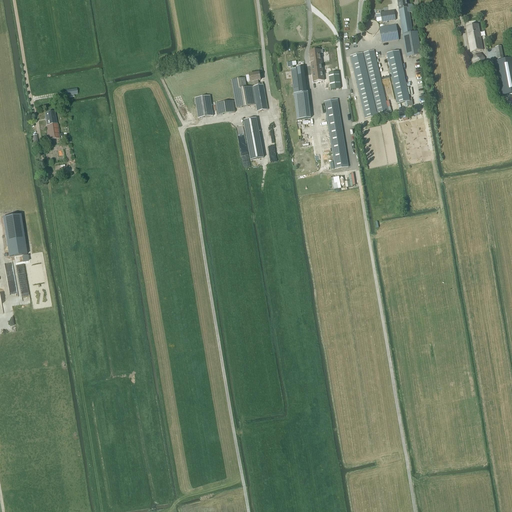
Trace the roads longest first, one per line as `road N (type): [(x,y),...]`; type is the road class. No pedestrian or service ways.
road 1 (track): [(310,87),(343,101),(414,511)]
road 2 (track): [(183,125),(247,511)]
road 3 (track): [(271,111),(183,125),(157,69)]
